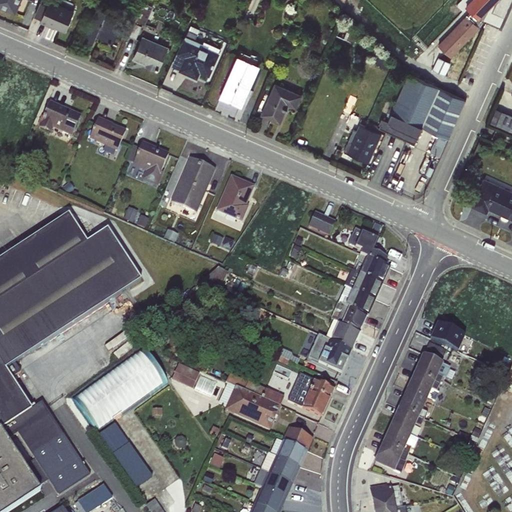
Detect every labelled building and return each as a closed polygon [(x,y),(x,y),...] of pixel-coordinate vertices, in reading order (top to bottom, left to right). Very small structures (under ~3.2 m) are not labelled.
[(0,0),(0,7),(15,14),(21,0),(0,0)] [(39,21),(64,31),(73,10),(48,0),(46,4),(40,2),(34,15),(40,18),(39,21)] [(96,7),(82,40),(92,44),(96,36),(112,44),(121,24),(104,16),(106,11),(96,7)] [(452,57),(481,26),(466,12),(437,43),(452,57)] [(168,46),(142,35),(132,58),(144,64),(144,66),(156,71),(156,69),(158,70),(168,46)] [(200,72),(209,76),(218,56),(218,53),(185,35),(176,53),(184,57),(178,70),(196,79),(200,72)] [(218,97),(241,107),(260,65),(256,63),(259,58),(240,50),(236,57),(218,97)] [(413,145),(438,87),(408,74),(395,102),(392,102),(384,119),(381,118),(378,122),(379,124),(378,128),(413,145)] [(274,82),(259,114),(279,123),(288,105),(296,108),(302,94),(274,82)] [(72,138),(81,116),(50,102),(38,128),(51,134),(53,130),(72,138)] [(511,112),(493,109),(490,125),(511,128),(511,112)] [(126,132),(98,118),(88,140),(117,152),(126,132)] [(368,162),(381,133),(359,123),(356,130),(353,129),(347,142),(349,143),(345,152),(368,162)] [(169,154),(142,143),(132,166),(159,177),(169,154)] [(189,159),(170,203),(196,214),(216,170),(189,159)] [(215,212),(242,223),(249,207),(247,206),(255,187),(231,176),(215,212)] [(511,220),(511,191),(483,177),(469,206),(486,214),(488,210),(511,220)] [(330,234),(337,220),(315,210),(309,225),(330,234)] [(68,215),(0,259),(0,429),(31,409),(10,379),(5,370),(14,364),(140,281),(107,230),(87,244),(68,215)] [(358,256),(365,259),(384,265),(388,259),(374,251),(379,240),(355,230),(348,245),(354,248),(354,249),(360,252),(358,256)] [(391,268),(384,265),(365,259),(362,267),(359,264),(355,272),(383,284),(391,268)] [(224,286),(228,269),(214,266),(210,282),(224,286)] [(352,270),(344,287),(376,300),(383,284),(355,272),(352,270)] [(337,301),(345,305),(368,318),(376,300),(344,287),(337,301)] [(345,305),(337,322),(362,332),(368,318),(345,305)] [(337,322),(330,341),(352,351),(362,332),(337,322)] [(436,324),(427,352),(446,358),(449,348),(470,354),(475,336),(436,324)] [(341,373),(352,351),(330,341),(319,335),(308,359),(318,362),(318,364),(339,374),(341,373)] [(143,347),(70,399),(96,435),(169,383),(143,347)] [(422,355),(414,372),(440,385),(443,378),(445,379),(450,367),(422,355)] [(14,364),(5,370),(10,379),(20,373),(14,364)] [(177,365),(174,383),(195,387),(199,369),(177,365)] [(224,411),(270,431),(284,397),(229,372),(226,380),(219,378),(216,387),(223,390),(218,404),(225,407),(224,411)] [(437,392),(440,385),(414,372),(406,389),(427,400),(435,404),(440,393),(437,392)] [(299,374),(291,394),(305,400),(301,408),(322,417),(334,389),(299,374)] [(422,411),(427,400),(406,389),(398,408),(424,420),(427,413),(422,411)] [(0,429),(0,511),(7,511),(39,492),(37,488),(48,481),(57,496),(90,475),(42,402),(31,409),(0,429)] [(421,427),(424,420),(398,408),(390,426),(411,435),(416,425),(421,427)] [(137,488),(153,476),(115,423),(98,435),(137,488)] [(418,439),(411,435),(390,426),(382,443),(408,456),(411,449),(413,450),(418,439)] [(276,439),(269,452),(300,467),(307,451),(312,439),(288,427),(283,441),(276,439)] [(400,474),(408,456),(382,443),(373,463),(392,471),(400,474)] [(293,483),(300,467),(269,452),(267,453),(259,470),(293,483)] [(221,468),(225,457),(216,454),(212,465),(221,468)] [(286,500),(293,483),(259,470),(253,484),(261,487),(286,500)] [(78,500),(85,511),(90,511),(114,498),(105,484),(78,500)] [(369,488),(373,511),(377,511),(402,508),(398,486),(385,488),(385,485),(369,488)] [(267,511),(280,511),(286,500),(261,487),(253,506),(267,511)] [(152,511),(165,511),(156,499),(147,505),(152,511)]
